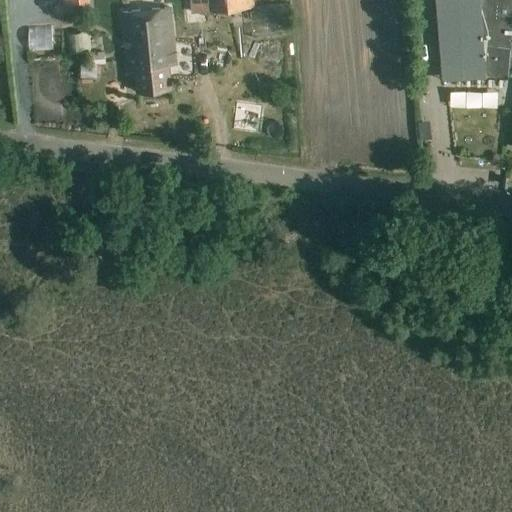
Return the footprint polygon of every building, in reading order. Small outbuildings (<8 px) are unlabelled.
[(253,6),(252,0),(204,0),(205,11),(253,6)] [(507,78),(511,12),(511,0),(433,0),(440,77),(507,78)] [(136,70),(139,92),(171,89),(167,65),(175,64),(168,7),(121,13),(125,54),(124,54),(126,71),(136,70)] [(91,53),(92,60),(105,59),(104,52),(91,53)] [(61,69),(48,73),(52,88),(65,85),(61,69)]
